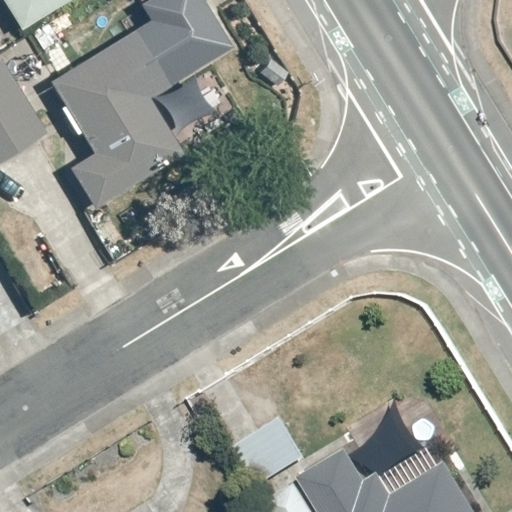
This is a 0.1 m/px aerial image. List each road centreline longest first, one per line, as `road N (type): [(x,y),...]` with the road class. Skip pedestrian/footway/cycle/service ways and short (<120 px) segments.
road 1 (residential): [(0,417),(448,144)]
road 2 (secondary): [(360,0),(448,144)]
road 3 (secondary): [(448,144),(511,250)]
